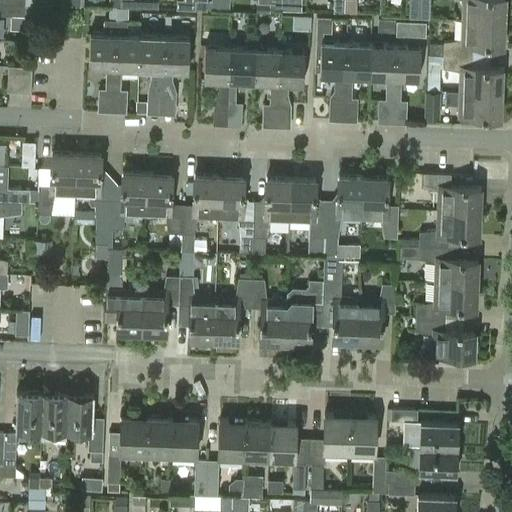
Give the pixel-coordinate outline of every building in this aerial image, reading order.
[(195,9),(195,0),(176,0),(176,8),(193,9),(195,9)] [(268,0),(268,2),(268,12),(274,13),(275,9),(300,10),(300,0),(268,0)] [(333,0),(333,12),(344,12),(343,0),(333,0)] [(355,12),(355,0),(343,0),(344,12),(355,12)] [(409,0),(409,16),(427,17),(429,17),(429,0),(409,0)] [(461,0),(461,19),(502,20),(503,0),(461,0)] [(25,4),(0,2),(0,14),(11,14),(10,27),(24,27),(25,20),(32,20),(33,4),(25,4)] [(114,19),(111,91),(119,91),(120,66),(138,67),(139,32),(126,32),(127,19),(125,19),(125,6),(116,6),(116,19),(114,19)] [(280,26),(310,27),(311,15),(281,14),(280,26)] [(394,31),(395,18),(378,17),(377,30),(394,31)] [(111,91),(114,19),(103,18),(103,31),(89,30),(88,65),(104,65),(103,90),(111,91)] [(425,34),(426,20),(398,19),(397,33),(425,34)] [(461,19),(460,39),(443,40),(443,42),(443,54),(472,55),(472,44),(490,45),(501,45),(502,20),(461,19)] [(139,32),(138,67),(153,67),(152,92),(160,92),(163,33),(139,32)] [(163,33),(160,92),(168,93),(169,68),(186,69),(188,34),(163,33)] [(341,99),(344,40),(320,40),(319,73),(334,74),(333,99),(341,99)] [(344,40),(341,99),(348,100),(349,74),(368,75),(369,41),(344,40)] [(369,41),(368,75),(383,76),(382,101),(390,101),(393,42),(369,41)] [(427,53),(443,54),(443,42),(428,41),(427,53)] [(393,42),(390,101),(398,101),(399,76),(417,77),(418,43),(393,42)] [(227,105),(229,45),(204,44),(203,78),(220,79),(219,104),(227,105)] [(229,45),(227,105),(234,105),(236,80),(252,80),(254,46),(229,45)] [(254,46),(252,80),(269,81),(268,106),(275,107),(278,47),(254,46)] [(278,47),(275,107),(284,107),(285,82),(301,83),(303,48),(278,47)] [(471,66),(472,55),(443,54),(442,67),(459,70),(458,91),(500,92),(500,67),(471,66)] [(6,91),(17,91),(18,65),(8,64),(6,91)] [(18,65),(17,91),(31,92),(32,65),(18,65)] [(445,104),(458,105),(457,115),(459,115),(468,116),(499,117),(500,92),(458,91),(445,90),(445,104)] [(425,116),(438,116),(439,92),(426,91),(425,116)] [(21,165),(31,166),(35,166),(36,141),(22,140),(21,165)] [(52,151),(50,184),(38,183),(38,189),(38,201),(37,213),(51,213),(54,193),(75,194),(76,152),(52,151)] [(95,223),(95,227),(95,242),(96,242),(108,242),(108,228),(109,228),(110,198),(99,198),(99,195),(100,169),(101,153),(76,152),(75,194),(89,195),(89,200),(91,204),(94,204),(95,213),(95,223)] [(437,209),(479,211),(480,186),(450,185),(451,172),(421,171),(420,185),(438,189),(437,209)] [(145,213),(146,173),(121,172),(120,199),(110,198),(109,228),(122,228),(125,213),(145,213)] [(402,172),(402,183),(415,183),(415,172),(402,172)] [(169,248),(179,249),(181,203),(170,202),(171,173),(146,173),(145,213),(165,214),(169,248)] [(181,203),(179,249),(190,249),(190,233),(194,233),(197,215),(217,216),(218,176),(194,175),(193,203),(181,203)] [(325,206),(323,236),(337,237),(341,215),(360,216),(362,176),(338,175),(336,207),(325,206)] [(218,176),(217,216),(237,217),(239,234),(252,235),(253,206),(242,205),(243,177),(218,176)] [(362,176),(360,216),(381,217),(383,236),(397,236),(398,207),(385,207),(386,176),(362,176)] [(288,219),(290,179),(265,178),(264,206),(253,206),(252,235),(255,235),(254,248),(265,248),(265,235),(269,218),(288,219)] [(290,179),(288,219),(309,220),(311,235),(323,236),(325,206),(313,206),(314,180),(290,179)] [(0,200),(9,201),(21,201),(29,201),(29,189),(29,188),(10,187),(0,185),(0,200)] [(38,189),(29,189),(29,201),(38,201),(38,189)] [(0,214),(21,212),(21,201),(9,201),(0,200),(0,214)] [(418,245),(448,246),(448,234),(478,235),(479,211),(437,209),(436,229),(419,231),(418,245)] [(400,244),(418,245),(419,237),(397,236),(397,244),(400,244)] [(108,246),(108,242),(96,242),(95,257),(107,257),(108,246)] [(360,243),(349,243),(348,255),(359,256),(360,243)] [(447,257),(448,246),(418,245),(418,257),(435,260),(434,281),(476,282),(477,258),(447,257)] [(106,273),(105,301),(105,319),(116,319),(115,330),(140,331),(141,290),(125,290),(121,290),(119,273),(119,272),(120,247),(112,246),(108,246),(107,257),(106,271),(106,273)] [(187,338),(211,339),(213,297),(195,296),(192,275),(193,251),(179,250),(178,274),(177,303),(188,304),(187,338)] [(141,290),(140,331),(165,332),(166,303),(177,303),(178,274),(166,274),(162,291),(141,290)] [(213,297),(211,339),(236,340),(237,306),(249,306),(250,277),(237,276),(235,298),(213,297)] [(250,277),(249,306),(260,307),(259,340),(283,341),(285,300),(267,299),(264,278),(250,277)] [(321,309),(322,280),(310,279),(309,285),(306,288),(293,288),(287,293),(287,300),(285,300),(283,341),(308,342),(309,308),(321,309)] [(336,280),(322,280),(321,309),(333,310),(332,338),(356,339),(358,298),(339,298),(336,280)] [(476,282),(434,281),(433,301),(416,302),(415,316),(445,317),(445,306),(475,307),(476,282)] [(378,299),(358,298),(356,339),(381,340),(382,311),(394,312),(395,283),(381,282),(378,299)] [(16,309),(15,333),(28,334),(28,309),(16,309)] [(444,329),(445,317),(415,316),(415,329),(432,332),(431,354),(472,356),(474,330),(444,329)] [(41,429),(42,392),(16,391),(15,428),(41,429)] [(66,429),(67,393),(42,392),(41,429),(41,439),(51,439),(52,437),(65,438),(66,429)] [(93,394),(67,393),(66,429),(88,430),(87,449),(90,449),(89,460),(102,461),(102,450),(103,416),(92,415),(93,394)] [(417,420),(417,408),(391,407),(391,419),(417,420)] [(323,449),(348,450),(350,413),(324,412),(323,449)] [(350,413),(348,450),(374,451),(375,414),(350,413)] [(119,451),(145,452),(146,416),(120,415),(119,451)] [(146,416),(145,452),(169,453),(171,416),(146,416)] [(171,416),(169,453),(195,454),(197,417),(171,416)] [(241,456),(243,456),(244,419),(219,419),(217,455),(220,455),(219,462),(241,463),(241,456)] [(244,419),(243,456),(268,457),(269,420),(244,419)] [(419,445),(457,446),(458,421),(420,419),(419,445)] [(290,457),(293,457),(294,458),(295,421),(269,420),(268,457),(290,457)] [(4,431),(4,457),(15,458),(16,431),(4,431)] [(456,472),(457,446),(419,445),(418,470),(456,472)] [(107,481),(119,481),(120,455),(108,454),(107,481)] [(384,455),(373,455),(372,481),(372,490),(383,491),(383,481),(383,480),(384,469),(384,455)] [(294,458),(293,457),(292,488),(304,488),(305,458),(294,458)] [(206,458),(195,458),(194,484),(193,493),(195,493),(205,493),(206,458)] [(218,459),(206,458),(205,493),(217,494),(218,459)] [(323,489),(323,488),(324,459),(311,458),(310,489),(323,489)] [(0,474),(15,476),(15,463),(3,463),(0,462),(0,474)] [(383,480),(414,481),(415,469),(384,469),(383,480)] [(262,474),(243,473),(242,483),(241,495),(261,496),(262,474)] [(28,476),(28,488),(36,488),(38,488),(38,486),(39,476),(28,476)] [(38,486),(39,486),(51,487),(51,476),(39,476),(38,486)] [(160,489),(168,490),(169,490),(169,478),(160,477),(160,489)] [(383,480),(383,481),(383,491),(387,491),(387,493),(414,494),(414,481),(383,480)] [(38,488),(36,488),(28,488),(28,507),(45,507),(45,488),(38,488)] [(323,489),(310,489),(310,498),(304,498),(303,511),(316,511),(317,501),(341,502),(342,489),(323,488),(323,489)] [(379,491),(372,490),(368,491),(368,499),(366,499),(365,511),(378,511),(379,500),(379,491)] [(416,511),(454,511),(455,494),(417,492),(416,511)] [(89,493),(81,493),(81,505),(89,505),(89,493)] [(127,494),(114,493),(113,511),(126,511),(126,503),(127,494)] [(194,505),(195,493),(193,493),(186,493),(186,505),(194,505)] [(144,511),(145,494),(132,494),(131,511),(144,511)] [(218,511),(230,511),(230,506),(231,498),(219,497),(218,511)] [(292,511),(303,511),(304,498),(293,497),(292,511)]
